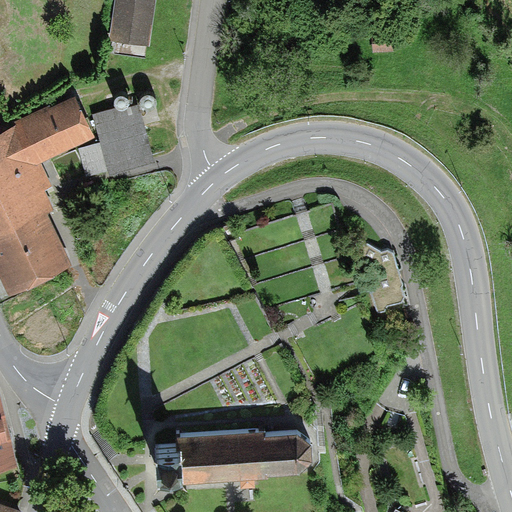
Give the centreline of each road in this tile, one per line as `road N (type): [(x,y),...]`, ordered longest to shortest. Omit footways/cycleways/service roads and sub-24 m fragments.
road 1 (tertiary): [(511,493),(492,420),(464,237),(445,198),(400,158),(326,136),(279,143),(218,178)]
road 2 (track): [(198,145),(328,95),(452,102),(511,141)]
road 3 (tertiary): [(70,406),(135,276),(218,178)]
road 4 (residential): [(218,178),(191,134),(208,0)]
